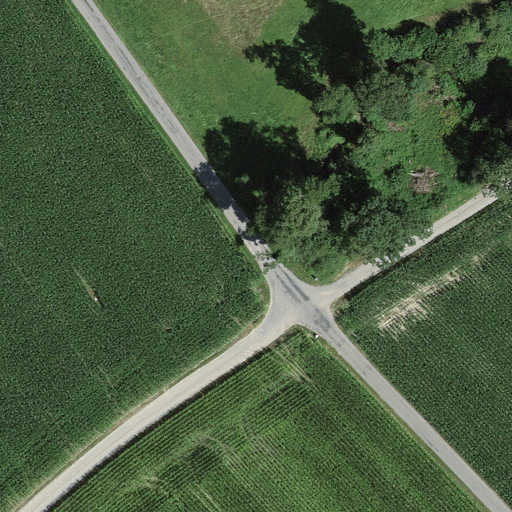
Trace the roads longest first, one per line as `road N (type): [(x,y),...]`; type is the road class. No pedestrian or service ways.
road 1 (unclassified): [(498,511),(307,307),(83,0)]
road 2 (track): [(307,307),(84,461),(28,511)]
road 3 (track): [(307,307),(511,174)]
